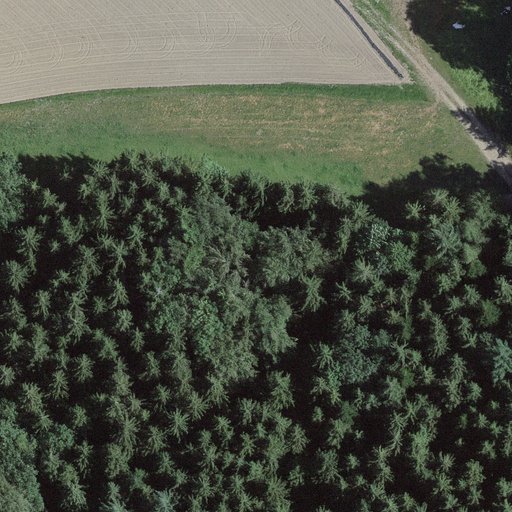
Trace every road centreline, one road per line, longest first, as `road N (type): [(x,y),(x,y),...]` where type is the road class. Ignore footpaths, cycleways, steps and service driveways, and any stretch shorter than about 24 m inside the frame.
road 1 (track): [(295,368),(418,225),(491,197),(511,198)]
road 2 (track): [(97,511),(168,449),(295,368)]
road 3 (track): [(295,368),(306,511)]
